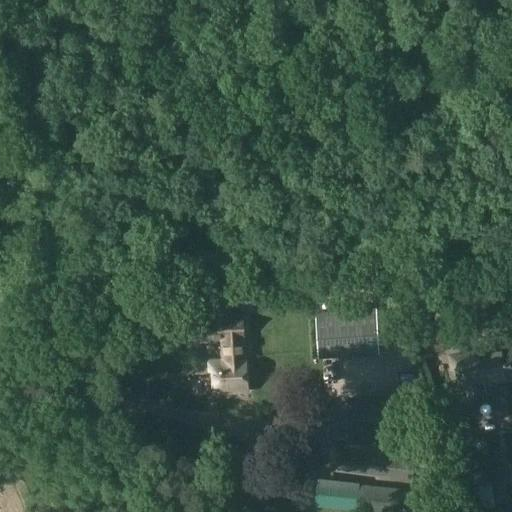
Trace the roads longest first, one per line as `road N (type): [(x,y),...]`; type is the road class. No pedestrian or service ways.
road 1 (unclassified): [(162,511),(75,368),(59,315),(15,0)]
road 2 (track): [(0,270),(511,239)]
